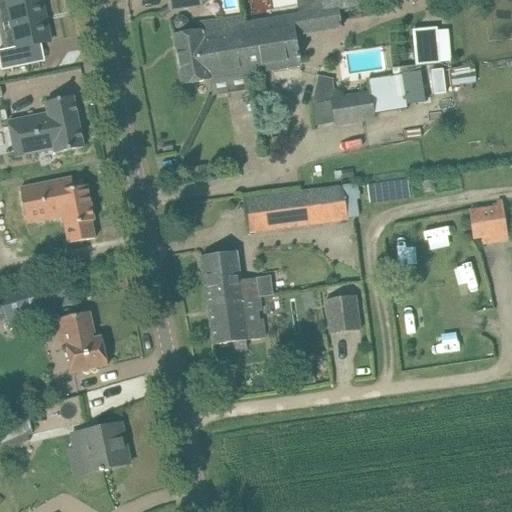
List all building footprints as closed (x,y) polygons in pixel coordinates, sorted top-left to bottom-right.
[(17,47),(0,50),(0,63),(1,71),(29,65),(25,47),(41,44),(50,42),(41,0),(17,0),(8,2),(17,47)] [(167,0),(169,11),(204,5),(203,0),(167,0)] [(257,11),(255,0),(242,0),(246,17),(258,15),(257,11)] [(296,0),(298,4),(299,15),(323,11),(321,0),(296,0)] [(356,0),(321,0),(323,11),(338,8),(358,5),(357,1),(356,0)] [(300,66),(292,16),(244,23),(243,16),(200,22),(201,27),(193,31),(174,35),(182,85),(209,81),(211,96),(232,92),(229,77),(300,66)] [(177,18),(174,23),(175,29),(180,32),(186,31),(189,26),(188,20),(183,17),(177,18)] [(412,30),(415,66),(441,64),(438,28),(412,30)] [(475,66),(450,67),(451,84),(476,83),(475,66)] [(401,68),(392,69),(393,78),(401,77),(403,76),(401,68)] [(371,92),(371,94),(374,114),(406,109),(401,77),(393,78),(369,82),(371,92)] [(336,125),(375,119),(374,114),(371,94),(371,92),(331,98),(336,125)] [(84,151),(74,100),(46,106),(47,110),(7,118),(14,153),(54,145),(56,157),(84,151)] [(192,168),(195,182),(207,179),(204,166),(192,168)] [(64,172),(13,183),(20,218),(55,210),(61,238),(87,233),(84,216),(87,215),(80,180),(74,181),(74,177),(66,179),(64,172)] [(248,233),(347,220),(347,218),(360,216),(358,199),(365,199),(363,184),(343,186),(244,199),(248,233)] [(507,243),(503,206),(470,210),(473,240),(481,238),(482,245),(507,243)] [(208,305),(260,298),(274,296),(271,276),(242,280),(238,252),(201,257),(208,305)] [(60,279),(0,297),(0,321),(8,319),(10,326),(45,314),(41,303),(65,295),(60,279)] [(330,335),(360,331),(355,296),(325,300),(330,335)] [(213,344),(247,340),(266,337),(263,320),(259,320),(258,312),(262,311),(260,298),(208,305),(213,344)] [(72,374),(88,370),(108,366),(101,337),(93,339),(92,334),(94,334),(89,313),(60,319),(72,374)] [(34,418),(30,419),(28,419),(32,436),(90,422),(84,395),(64,400),(65,405),(33,413),(34,418)] [(29,417),(0,429),(0,453),(10,451),(30,440),(28,436),(32,436),(28,419),(30,419),(29,417)] [(100,472),(104,472),(103,470),(130,464),(121,424),(79,433),(88,473),(100,470),(100,472)] [(29,511),(44,511),(48,503),(34,498),(29,511)]
